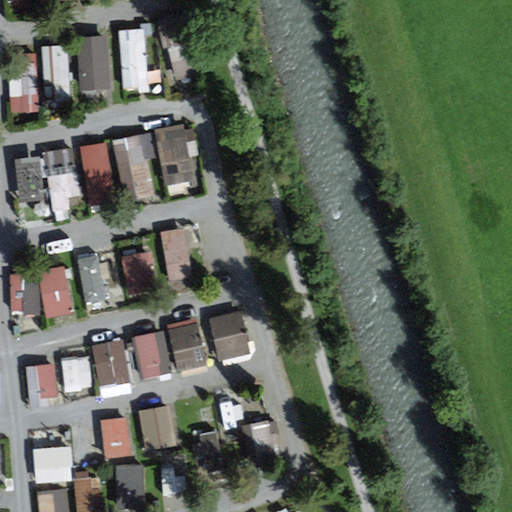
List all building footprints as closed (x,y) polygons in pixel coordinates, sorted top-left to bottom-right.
[(148,89),(146,26),(121,27),(123,90),(148,89)] [(81,88),(112,87),(110,33),(79,34),(81,88)] [(68,43),(41,44),(41,54),(11,55),(12,112),(41,111),(40,99),(69,98),(68,43)] [(185,125),(79,142),(90,204),(120,199),(156,193),(150,159),(160,157),(165,182),(194,177),(185,125)] [(68,195),(80,193),(73,147),(14,156),(23,220),(53,215),(53,217),(71,214),(68,195)] [(168,279),(194,277),(189,225),(163,227),(168,279)] [(128,295),(157,292),(152,249),(124,252),(128,295)] [(77,258),(88,301),(109,295),(98,253),(77,258)] [(39,268),(48,316),(75,310),(65,263),(39,268)] [(11,270),(13,309),(41,307),(40,269),(11,270)] [(245,309),(213,313),(218,356),(250,352),(245,309)] [(167,323),(179,367),(210,359),(198,315),(167,323)] [(140,375),(172,373),(169,330),(137,332),(140,375)] [(126,337),(94,341),(99,383),(131,380),(126,337)] [(28,363),(29,399),(58,399),(57,363),(28,363)] [(170,403),(139,408),(146,448),(177,443),(170,403)] [(104,456),(133,454),(131,415),(102,416),(104,456)] [(280,464),(278,421),(249,422),(250,465),(280,464)] [(218,430),(197,432),(201,460),(221,458),(218,430)] [(35,446),(36,481),(74,480),(72,444),(35,446)] [(160,455),(162,499),(184,498),(183,454),(160,455)] [(118,508),(145,507),(144,462),(116,463),(118,508)] [(100,511),(100,476),(77,476),(77,511),(100,511)] [(40,511),(70,511),(68,486),(39,489),(40,511)]
